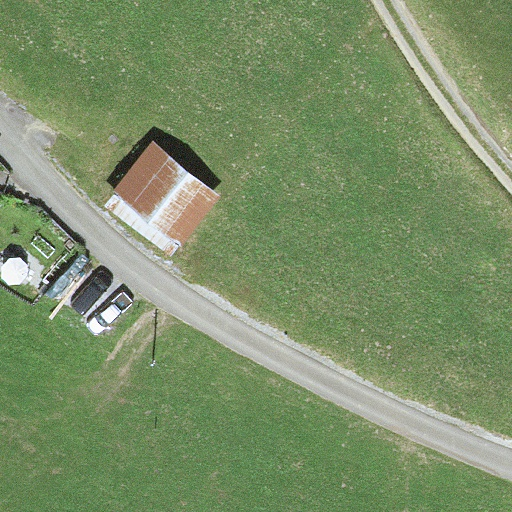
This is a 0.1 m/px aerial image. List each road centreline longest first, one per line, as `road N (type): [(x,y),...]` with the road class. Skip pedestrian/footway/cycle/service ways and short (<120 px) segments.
road 1 (track): [(0,141),(171,305),(511,472)]
road 2 (track): [(366,0),(511,191)]
